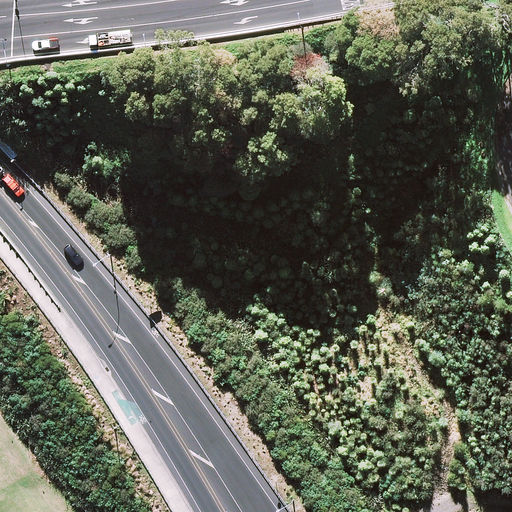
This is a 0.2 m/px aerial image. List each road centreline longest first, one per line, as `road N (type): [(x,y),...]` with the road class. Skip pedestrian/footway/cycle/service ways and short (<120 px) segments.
road 1 (secondary): [(222,511),(61,262),(0,188)]
road 2 (trunk): [(258,0),(0,27)]
